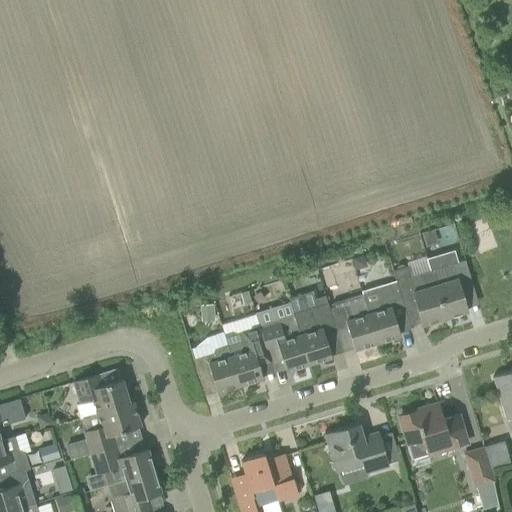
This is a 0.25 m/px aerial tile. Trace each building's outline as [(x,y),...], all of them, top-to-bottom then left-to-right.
[(433,229),(420,233),(424,247),(438,244),(433,229)] [(454,250),(426,258),(430,270),(444,318),(467,311),(460,287),(471,284),(473,291),(473,290),(470,279),(464,260),(458,261),(454,250)] [(363,255),(352,258),(355,269),(366,266),(363,255)] [(395,280),(395,281),(399,294),(403,305),(414,301),(421,325),(444,318),(430,270),(411,276),(408,266),(392,271),(395,280)] [(399,294),(395,281),(361,291),(361,294),(367,313),(377,343),(400,336),(397,327),(408,323),(403,305),(399,294)] [(247,291),(240,293),(243,304),(251,302),(247,291)] [(347,328),(354,350),(377,343),(367,313),(361,294),(327,304),(327,305),(333,326),(335,331),(347,328)] [(293,316),(308,364),(331,357),(322,329),(333,326),(327,305),(327,304),(326,302),(292,313),(293,316)] [(212,304),(201,305),(202,320),(213,319),(212,304)] [(258,326),(267,355),(279,351),(285,371),(308,364),(293,316),(259,326),(258,326)] [(267,355),(258,326),(247,330),(235,334),(231,332),(224,334),(227,344),(226,344),(230,356),(239,385),(262,378),(256,358),(267,355)] [(230,356),(226,344),(214,348),(213,352),(193,359),(198,376),(210,373),(216,392),(239,385),(230,356)] [(511,370),(492,377),(505,420),(511,417),(511,370)] [(101,385),(98,374),(72,382),(79,403),(75,404),(80,418),(82,417),(95,413),(128,402),(121,379),(101,385)] [(0,425),(24,418),(18,398),(0,404),(0,425)] [(89,454),(115,446),(112,434),(140,426),(132,401),(128,402),(95,413),(82,417),(86,431),(82,432),(89,454)] [(428,406),(399,415),(405,435),(407,443),(412,459),(427,454),(465,442),(463,434),(457,414),(442,419),(440,413),(428,406)] [(386,466),(386,465),(377,433),(361,437),(358,425),(325,434),(331,454),(336,471),(362,463),(365,472),(386,466)] [(0,476),(24,469),(25,470),(29,469),(24,453),(18,449),(14,436),(0,440),(0,476)] [(503,441),(482,447),(489,470),(510,464),(503,441)] [(59,457),(55,443),(38,448),(43,462),(59,457)] [(102,472),(106,485),(121,481),(124,480),(153,471),(146,448),(124,455),(121,444),(115,446),(89,454),(95,474),(102,472)] [(482,447),(463,453),(473,486),(473,487),(476,486),(482,508),(498,504),(494,489),(492,480),(489,470),(482,447)] [(251,496),(237,501),(240,511),(255,511),(254,507),(297,494),(291,478),(290,478),(289,473),(283,453),(273,456),(275,462),(267,465),(263,453),(240,461),(251,496)] [(0,511),(3,511),(20,507),(34,503),(25,470),(24,469),(0,476),(0,511)] [(110,499),(113,511),(138,511),(148,509),(145,498),(160,493),(153,471),(124,480),(121,481),(106,485),(111,498),(110,499)] [(67,478),(56,481),(59,493),(71,489),(67,478)] [(333,511),(327,490),(312,494),(317,511),(333,511)] [(76,496),(79,505),(87,503),(84,493),(76,496)] [(68,511),(75,510),(70,494),(55,499),(58,511),(68,511)] [(37,511),(35,504),(34,503),(20,507),(3,511),(37,511)]
